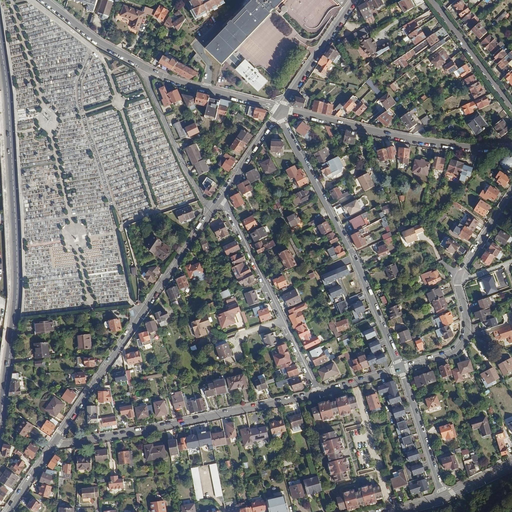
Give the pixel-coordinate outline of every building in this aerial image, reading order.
[(68,0),(70,1),(72,0),(74,0),(74,2),(76,1),(77,3),(81,2),(81,4),(83,3),(84,6),(88,5),(88,7),(89,8),(89,9),(90,11),(93,13),(97,0),(68,0)] [(103,0),(104,1),(103,3),(102,3),(102,5),(103,5),(101,9),(100,9),(100,10),(101,10),(99,13),(99,14),(101,17),(101,18),(101,20),(104,20),(108,17),(109,18),(110,16),(109,16),(110,13),(111,13),(111,12),(112,7),(113,6),(114,7),(115,3),(111,1),(111,0),(103,0)] [(184,0),(194,17),(198,15),(199,17),(210,10),(224,2),(223,0),(184,0)] [(221,64),(228,57),(233,53),(271,14),(267,9),(270,5),(264,0),(253,0),(232,22),(230,21),(227,24),(228,26),(205,49),(221,64)] [(264,0),(270,5),(274,9),(283,0),(335,0),(341,5),(342,6),(343,6),(343,7),(347,0),(264,0)] [(380,0),(371,0),(366,3),(374,16),(377,14),(375,10),(383,5),(380,0)] [(402,0),(395,4),(401,15),(424,2),(422,0),(402,0)] [(461,0),(456,0),(452,3),(461,15),(469,10),(461,0)] [(374,16),(366,3),(359,7),(365,19),(366,18),(368,21),(369,22),(375,19),(374,16)] [(160,5),(156,10),(154,15),(162,20),(168,10),(167,10),(168,9),(165,7),(164,8),(160,5)] [(145,13),(124,6),(121,15),(134,20),(131,29),(138,31),(142,23),(145,13)] [(186,19),(177,7),(173,10),(179,18),(174,21),(170,16),(169,16),(164,23),(171,27),(175,24),(179,30),(186,19)] [(469,14),(462,21),(470,28),(477,21),(469,14)] [(403,27),(409,35),(419,28),(414,20),(403,27)] [(478,24),(471,30),(480,39),(486,33),(478,24)] [(370,25),(341,41),(344,47),(363,36),(368,33),(373,31),(370,25)] [(443,27),(426,39),(431,46),(438,41),(436,37),(445,31),(443,27)] [(425,37),(419,28),(409,35),(408,35),(415,44),(425,37)] [(368,47),(377,42),(374,37),(372,38),(368,33),(363,36),(365,40),(364,41),(368,47)] [(490,51),(497,44),(490,36),(481,43),(489,52),(490,51)] [(447,37),(429,49),(432,53),(449,40),(447,37)] [(497,44),(490,51),(493,55),(501,48),(504,45),(501,41),(497,44)] [(386,43),(380,46),(377,42),(368,47),(370,48),(373,52),(376,50),(379,55),(389,48),(386,43)] [(329,47),(323,56),(331,61),(331,62),(338,53),(329,47)] [(506,56),(503,53),(504,52),(501,48),(493,55),(493,56),(495,59),(494,60),(497,64),(503,59),(506,56)] [(411,50),(394,62),(395,65),(399,62),(403,67),(407,65),(404,61),(414,54),(411,50)] [(443,50),(430,59),(437,69),(450,59),(443,50)] [(502,69),(511,59),(511,50),(507,54),(509,58),(505,62),(503,59),(497,64),(502,69)] [(159,63),(163,56),(158,53),(154,60),(159,63)] [(228,57),(238,67),(242,62),(233,53),(228,57)] [(172,70),(177,62),(173,59),(171,61),(163,56),(159,63),(172,70)] [(322,75),(331,61),(323,56),(317,64),(322,67),(318,72),(322,75)] [(242,62),(238,67),(235,69),(247,81),(252,85),(258,91),(268,80),(259,71),(259,70),(256,67),(255,68),(246,59),(242,62)] [(511,59),(502,69),(506,73),(509,71),(509,72),(511,69),(511,59)] [(453,60),(444,65),(449,73),(458,68),(453,60)] [(177,62),(172,70),(180,74),(185,67),(187,65),(182,63),(181,64),(177,62)] [(469,63),(458,69),(462,76),(470,72),(469,68),(472,67),(469,63)] [(196,74),(185,67),(180,74),(189,79),(196,74)] [(473,75),(462,81),(463,83),(466,82),(469,87),(477,83),(473,75)] [(372,88),(376,85),(370,79),(366,82),(372,88)] [(477,83),(469,87),(474,98),(484,93),(478,82),(477,83)] [(164,107),(171,103),(168,96),(164,87),(159,89),(164,99),(161,100),(164,107)] [(176,92),(168,96),(171,103),(179,100),(176,92)] [(388,92),(379,100),(387,110),(396,103),(388,92)] [(209,97),(197,93),(196,98),(194,103),(207,106),(209,99),(209,97)] [(196,98),(182,95),(188,108),(196,110),(194,105),(194,103),(196,98)] [(353,109),(360,101),(353,95),(349,100),(350,100),(343,107),(347,111),(348,111),(350,112),(353,109)] [(485,97),(475,102),(479,110),(489,105),(485,97)] [(305,100),(294,98),(291,102),(293,106),(303,109),(305,100)] [(219,102),(209,99),(207,106),(203,117),(214,120),(216,113),(219,102)] [(231,102),(220,99),(219,102),(216,113),(226,115),(228,109),(226,108),(226,106),(229,107),(231,102)] [(324,103),(315,101),(312,111),(321,113),(324,103)] [(366,107),(360,101),(353,109),(359,115),(366,107)] [(333,105),(324,103),(321,113),(330,115),(331,110),(333,105)] [(334,109),(338,112),(340,109),(343,106),(340,103),(334,109)] [(266,111),(256,108),(253,118),(262,120),(263,116),(264,117),(266,111)] [(410,129),(417,123),(409,114),(414,110),(412,108),(400,118),(406,126),(407,125),(410,129)] [(392,118),(385,112),(381,115),(382,115),(378,119),(386,126),(390,122),(389,122),(392,118)] [(486,126),(477,114),(466,122),(475,134),(482,129),(483,130),(484,129),(483,128),(486,126)] [(428,115),(420,120),(424,125),(431,121),(428,115)] [(502,119),(493,126),(501,137),(510,130),(502,119)] [(303,121),(296,129),(307,137),(311,132),(308,129),(310,127),(303,121)] [(31,122),(18,124),(19,131),(32,129),(31,122)] [(178,122),(174,124),(180,138),(185,136),(178,122)] [(195,124),(185,129),(189,137),(199,133),(197,128),(195,124)] [(328,137),(333,134),(330,127),(325,126),(328,137)] [(242,130),(237,138),(245,144),(246,144),(251,136),(242,130)] [(346,131),(344,140),(369,146),(370,138),(356,135),(356,133),(346,131)] [(237,138),(230,148),(238,154),(245,144),(237,138)] [(282,140),(272,140),(271,152),(282,153),(282,140)] [(194,144),(185,148),(192,165),(194,164),(202,161),(194,144)] [(394,147),(391,148),(387,149),(389,160),(394,159),(393,155),(396,154),(395,152),(396,152),(394,147)] [(408,164),(410,149),(399,148),(398,157),(399,157),(399,160),(402,160),(401,163),(408,164)] [(380,162),(389,160),(387,149),(377,152),(380,162)] [(322,151),(310,157),(313,161),(314,161),(317,167),(326,163),(324,158),(325,157),(322,151)] [(225,153),(218,165),(228,172),(235,160),(225,153)] [(499,164),(500,167),(502,169),(503,170),(505,170),(506,171),(508,170),(509,170),(510,168),(511,168),(511,157),(511,153),(506,155),(506,157),(504,158),(502,158),(501,159),(500,160),(499,161),(498,162),(498,163),(499,164)] [(444,159),(435,157),(433,168),(441,170),(444,159)] [(270,159),(260,164),(265,174),(275,170),(270,159)] [(209,171),(204,160),(202,161),(194,164),(199,176),(209,171)] [(462,164),(450,160),(446,171),(458,176),(458,174),(459,175),(457,181),(462,182),(465,177),(468,178),(471,169),(462,165),(462,164)] [(429,164),(415,161),(413,171),(426,174),(429,164)] [(334,166),(327,169),(326,167),(319,170),(322,175),(324,174),(326,178),(337,172),(334,166)] [(256,170),(246,175),(250,184),(260,178),(256,170)] [(307,185),(300,172),(293,176),(299,189),(307,185)] [(509,178),(499,172),(496,178),(498,179),(497,182),(504,186),(509,178)] [(368,174),(359,179),(364,190),(374,185),(368,174)] [(212,181),(207,178),(203,184),(206,190),(204,193),(210,196),(213,192),(212,191),(214,189),(209,186),(212,181)] [(251,190),(245,179),(242,181),(243,183),(238,186),(242,195),(251,190)] [(493,201),(498,192),(487,185),(479,197),(485,201),(487,198),(488,199),(489,198),(493,201)] [(335,196),(338,202),(346,198),(344,195),(342,196),(338,189),(330,193),(332,198),(335,196)] [(295,194),(300,203),(311,197),(309,192),(307,193),(306,190),(302,192),(301,191),(295,194)] [(239,194),(230,198),(235,208),(242,204),(243,205),(244,205),(239,194)] [(461,206),(453,201),(450,204),(459,210),(461,206)] [(489,207),(480,201),(474,211),(483,217),(489,207)] [(350,204),(341,209),(346,218),(355,214),(350,204)] [(190,207),(176,212),(180,222),(194,217),(190,207)] [(443,213),(437,220),(440,222),(446,215),(443,213)] [(295,214),(286,218),(290,226),(299,222),(295,214)] [(367,218),(364,214),(349,223),(350,225),(352,225),(355,233),(363,229),(360,225),(358,226),(357,223),(367,218)] [(252,216),(243,221),(247,230),(256,226),(252,216)] [(479,222),(469,216),(463,225),(473,232),(479,222)] [(322,219),(310,225),(312,228),(324,222),(322,219)] [(228,232),(223,223),(220,224),(221,225),(214,229),(218,236),(220,235),(222,238),(229,235),(227,232),(228,232)] [(327,224),(318,229),(322,238),(331,233),(327,224)] [(419,225),(402,232),(407,245),(418,240),(416,235),(424,232),(419,225)] [(392,236),(388,226),(382,229),(385,234),(381,235),(384,240),(392,236)] [(262,227),(251,233),(255,242),(267,236),(262,227)] [(466,240),(471,232),(464,227),(459,235),(466,240)] [(363,240),(362,237),(365,235),(363,230),(355,234),(356,236),(351,238),(354,244),(363,240)] [(511,240),(511,238),(501,231),(496,239),(504,245),(508,240),(511,242),(511,240)] [(334,235),(327,238),(331,246),(338,243),(334,235)] [(170,249),(153,238),(146,248),(163,260),(170,249)] [(458,245),(449,239),(444,248),(451,252),(451,251),(453,253),(455,249),(455,250),(458,245)] [(206,240),(200,243),(205,253),(210,251),(206,240)] [(303,261),(292,240),(289,242),(300,262),(303,261)] [(363,240),(354,244),(357,250),(366,245),(363,240)] [(235,241),(224,247),(227,254),(239,248),(235,241)] [(491,249),(488,253),(494,257),(499,260),(502,255),(498,253),(501,249),(493,243),(490,248),(491,249)] [(264,254),(275,249),(272,245),(263,250),(260,245),(256,248),(257,251),(256,252),(258,256),(264,253),(264,254)] [(336,246),(329,250),(330,253),(335,251),(338,259),(345,256),(343,251),(341,252),(339,249),(338,249),(336,246)] [(378,254),(380,259),(389,255),(386,247),(379,250),(380,253),(378,254)] [(289,250),(279,254),(286,269),(296,265),(289,250)] [(488,253),(486,251),(480,259),(489,265),(494,257),(488,253)] [(236,255),(231,257),(235,266),(240,263),(240,261),(244,259),(242,254),(236,256),(236,255)] [(242,262),(240,263),(235,266),(232,267),(237,279),(238,278),(245,275),(251,272),(248,266),(244,268),(243,267),(244,266),(242,262)] [(190,265),(186,267),(190,278),(203,273),(199,263),(191,266),(190,265)] [(400,278),(394,265),(387,269),(389,273),(387,273),(391,282),(400,278)] [(328,274),(323,276),(340,315),(347,312),(346,309),(348,308),(337,279),(341,277),(350,274),(346,266),(328,274)] [(147,276),(145,279),(152,284),(157,277),(155,275),(158,271),(157,267),(152,268),(147,276)] [(245,276),(245,275),(238,278),(240,282),(243,281),(245,285),(254,281),(252,278),(254,277),(252,273),(245,276)] [(275,286),(278,284),(280,288),(287,285),(283,276),(282,277),(281,273),(272,277),(275,286)] [(424,286),(428,285),(429,287),(441,282),(437,273),(432,275),(431,273),(421,277),(424,286)] [(185,275),(176,279),(180,288),(189,284),(185,275)] [(492,277),(483,280),(488,295),(498,291),(492,277)] [(176,287),(167,290),(171,299),(180,295),(176,287)] [(223,296),(231,293),(229,288),(221,291),(223,296)] [(439,289),(427,294),(431,305),(432,304),(444,299),(439,289)] [(254,290),(245,294),(249,306),(258,303),(254,290)] [(295,291),(283,297),(288,307),(301,301),(295,291)] [(228,311),(218,314),(221,325),(224,326),(232,323),(233,320),(232,317),(233,313),(240,311),(235,297),(226,300),(229,308),(228,311)] [(448,308),(444,299),(432,304),(436,313),(448,308)] [(489,299),(479,302),(483,311),(486,311),(492,309),(492,308),(489,299)] [(361,300),(352,304),(359,318),(351,322),(353,326),(366,320),(362,312),(366,310),(361,300)] [(213,302),(208,303),(209,308),(208,308),(209,312),(218,309),(217,306),(214,307),(213,302)] [(305,326),(306,326),(301,314),(308,311),(305,305),(289,313),(291,318),(290,319),(294,328),(293,329),(294,331),(297,330),(305,326)] [(260,311),(259,307),(252,309),(254,313),(258,311),(262,321),(271,318),(267,308),(260,311)] [(391,317),(392,322),(404,317),(399,307),(390,311),(392,317),(391,317)] [(486,311),(475,315),(477,320),(481,319),(482,324),(495,319),(492,309),(486,311)] [(161,312),(156,314),(159,324),(157,325),(158,329),(164,327),(162,322),(164,321),(163,320),(169,318),(167,311),(162,313),(161,312)] [(451,314),(440,318),(444,327),(453,323),(451,319),(453,318),(451,314)] [(155,320),(153,315),(149,316),(151,322),(146,324),(150,332),(157,329),(154,321),(155,320)] [(208,316),(192,323),(197,338),(207,334),(204,327),(211,324),(208,316)] [(119,319),(109,321),(111,332),(121,330),(119,319)] [(52,320),(35,322),(35,328),(37,328),(38,333),(53,332),(52,320)] [(489,330),(499,326),(496,320),(486,323),(489,330)] [(343,323),(335,326),(338,334),(346,330),(343,323)] [(335,326),(334,324),(328,327),(331,335),(333,334),(336,341),(341,339),(338,334),(335,326)] [(511,325),(500,329),(504,339),(511,335),(511,328),(511,327),(511,325)] [(305,326),(297,330),(307,351),(320,344),(318,339),(313,341),(305,326)] [(448,327),(440,330),(445,341),(453,337),(448,327)] [(373,329),(363,333),(366,339),(373,355),(366,358),(365,356),(357,359),(352,361),(354,365),(352,366),(355,372),(377,363),(378,364),(387,361),(382,350),(373,329)] [(152,343),(148,332),(139,334),(140,338),(137,339),(139,347),(152,343)] [(409,332),(399,336),(403,346),(413,342),(409,332)] [(273,333),(262,337),(266,349),(277,345),(273,333)] [(89,335),(77,336),(78,350),(90,349),(89,335)] [(336,341),(330,344),(331,348),(342,343),(341,339),(336,341)] [(421,339),(415,341),(419,351),(423,349),(421,345),(423,344),(421,339)] [(47,342),(34,343),(35,357),(48,356),(47,342)] [(225,343),(214,347),(216,352),(228,349),(225,343)] [(287,367),(293,365),(291,361),(290,361),(288,355),(289,355),(285,343),(277,345),(280,354),(274,356),(277,365),(279,365),(280,369),(287,367)] [(228,349),(216,352),(219,361),(222,360),(224,365),(234,362),(232,356),(230,356),(228,349)] [(140,352),(126,355),(129,365),(142,362),(140,352)] [(311,360),(315,367),(333,358),(332,355),(325,359),(324,354),(311,360)] [(94,358),(84,359),(85,367),(95,367),(94,358)] [(469,360),(457,364),(461,375),(473,371),(469,360)] [(511,362),(511,361),(500,367),(505,377),(511,373),(511,362)] [(296,364),(293,365),(287,367),(290,376),(300,373),(296,364)] [(334,364),(318,371),(322,380),(338,373),(334,364)] [(448,365),(440,368),(442,377),(451,375),(448,365)] [(126,371),(115,373),(116,382),(127,380),(126,371)] [(499,381),(494,371),(482,377),(485,381),(483,382),(487,390),(493,387),(492,384),(499,381)] [(433,372),(415,378),(418,388),(436,382),(433,372)] [(84,373),(75,374),(76,384),(85,383),(84,373)] [(243,374),(228,378),(230,389),(242,386),(243,389),(247,388),(243,374)] [(296,376),(285,380),(285,382),(291,381),(294,391),(303,388),(300,377),(296,378),(296,376)] [(264,378),(255,382),(258,391),(268,388),(267,387),(264,378)] [(23,379),(11,380),(9,394),(13,394),(20,393),(23,379)] [(225,379),(213,381),(216,394),(228,391),(225,379)] [(204,388),(206,395),(206,396),(216,394),(213,381),(203,384),(204,388)] [(387,385),(377,387),(379,395),(390,391),(391,395),(389,395),(391,402),(396,418),(407,453),(410,463),(411,463),(412,466),(411,466),(415,476),(417,476),(419,482),(418,482),(418,483),(410,486),(412,495),(422,492),(423,493),(430,491),(426,480),(428,479),(416,444),(414,445),(411,437),(414,436),(411,429),(409,430),(407,423),(410,422),(400,393),(397,393),(397,392),(398,392),(394,381),(387,383),(387,385)] [(110,384),(105,385),(105,391),(99,392),(99,402),(113,400),(110,384)] [(77,395),(70,390),(64,398),(71,403),(77,395)] [(181,391),(171,394),(174,409),(185,406),(181,391)] [(377,394),(367,397),(371,410),(381,407),(377,394)] [(319,406),(312,409),(315,419),(322,417),(323,420),(334,417),(334,415),(340,413),(341,415),(351,411),(350,408),(358,406),(355,396),(348,398),(347,395),(336,398),(337,400),(329,402),(329,401),(318,404),(319,406)] [(436,396),(425,400),(428,409),(439,405),(436,396)] [(54,398),(46,410),(56,417),(64,405),(54,398)] [(203,398),(195,400),(198,411),(206,409),(203,398)] [(187,403),(187,404),(186,404),(187,409),(189,408),(190,413),(198,411),(195,400),(187,403)] [(163,401),(154,403),(156,417),(165,415),(163,401)] [(132,405),(119,408),(121,415),(128,414),(129,418),(134,417),(132,405)] [(98,406),(87,407),(88,423),(98,422),(98,419),(98,406)] [(146,406),(136,408),(138,418),(148,417),(146,406)] [(300,410),(287,413),(290,425),(302,421),(300,410)] [(115,416),(98,419),(98,422),(98,427),(117,424),(115,416)] [(490,434),(485,416),(470,421),(472,430),(479,427),(482,437),(490,434)] [(23,418),(15,429),(24,435),(32,424),(23,418)] [(387,419),(373,424),(375,429),(389,424),(387,419)] [(48,420),(42,429),(50,434),(55,426),(49,421),(48,420)] [(286,431),(283,420),(269,425),(273,438),(281,436),(280,432),(286,431)] [(228,429),(227,430),(229,438),(236,436),(234,422),(227,423),(228,429)] [(266,427),(250,430),(253,442),(268,438),(266,427)] [(449,427),(439,431),(442,441),(444,440),(445,442),(456,438),(452,427),(449,428),(449,427)] [(250,428),(241,431),(244,446),(253,444),(253,442),(250,430),(250,428)] [(335,430),(322,434),(324,441),(322,442),(325,454),(327,454),(330,462),(328,462),(332,475),(333,474),(335,481),(348,478),(346,470),(349,469),(345,457),(343,457),(340,449),(343,448),(339,436),(337,436),(335,430)] [(224,431),(211,434),(213,446),(226,443),(224,431)] [(210,432),(198,434),(200,446),(208,445),(210,450),(213,449),(210,432)] [(293,443),(289,432),(284,433),(285,437),(278,438),(281,447),(293,443)] [(504,432),(495,434),(501,455),(506,454),(502,439),(505,438),(504,432)] [(198,435),(186,437),(187,448),(191,448),(193,448),(195,448),(196,447),(200,446),(198,435)] [(186,437),(181,438),(182,443),(179,444),(180,450),(187,448),(186,437)] [(177,440),(168,441),(170,456),(179,454),(177,440)] [(30,443),(24,452),(26,454),(25,455),(31,459),(32,457),(32,458),(35,454),(34,454),(37,448),(30,443)] [(163,443),(145,446),(147,461),(166,458),(163,443)] [(14,447),(9,444),(8,446),(2,445),(1,450),(2,451),(2,455),(6,456),(6,455),(10,456),(14,447)] [(107,450),(96,451),(97,462),(109,461),(107,450)] [(128,452),(119,453),(120,464),(129,463),(128,452)] [(471,461),(472,466),(467,468),(470,478),(475,476),(475,474),(478,473),(477,468),(481,466),(477,453),(473,455),(474,460),(471,461)] [(52,468),(51,470),(53,470),(61,472),(61,469),(57,466),(58,464),(56,463),(59,458),(55,455),(48,465),(52,468)] [(87,457),(77,457),(77,468),(87,468),(88,471),(91,471),(90,459),(87,459),(87,457)] [(456,457),(443,461),(447,471),(454,469),(454,472),(461,470),(456,457)] [(13,464),(11,468),(13,469),(13,470),(19,474),(25,466),(23,465),(25,463),(20,460),(16,465),(13,464)] [(216,462),(210,464),(215,497),(223,496),(216,462)] [(65,466),(63,466),(62,470),(63,470),(62,475),(64,475),(63,478),(71,479),(72,473),(70,473),(70,464),(65,464),(65,466)] [(197,466),(190,467),(192,477),(192,478),(193,481),(194,485),(194,488),(195,491),(195,494),(196,498),(196,501),(203,500),(197,466)] [(43,472),(40,481),(49,484),(53,470),(51,470),(46,469),(45,473),(43,472)] [(409,486),(404,469),(399,470),(401,476),(391,479),(394,488),(401,486),(402,489),(409,486)] [(7,471),(0,480),(0,481),(10,488),(17,478),(7,471)] [(118,476),(110,477),(111,482),(109,482),(109,489),(124,488),(123,478),(118,479),(118,476)] [(318,476),(303,480),(307,494),(312,492),(313,494),(318,493),(317,491),(322,490),(318,476)] [(41,483),(38,494),(48,497),(51,485),(49,484),(41,483)] [(301,485),(290,488),(294,499),(304,496),(301,485)] [(93,487),(81,488),(82,498),(94,497),(94,496),(98,496),(97,486),(93,487)] [(344,497),(338,499),(341,510),(347,508),(348,511),(359,507),(359,505),(365,503),(366,505),(376,502),(375,499),(384,496),(380,486),(373,488),(372,486),(361,489),(361,491),(355,493),(354,491),(343,494),(344,497)] [(267,501),(267,502),(268,509),(269,511),(289,511),(286,497),(267,501)] [(31,503),(30,502),(27,506),(35,511),(41,505),(33,500),(31,503)] [(251,504),(253,511),(259,511),(268,509),(267,502),(264,502),(264,501),(261,501),(261,500),(256,501),(256,503),(251,504)] [(163,501),(151,502),(152,511),(160,511),(165,511),(163,501)] [(244,503),(239,504),(240,509),(241,509),(241,511),(251,511),(251,507),(245,508),(244,503)]
